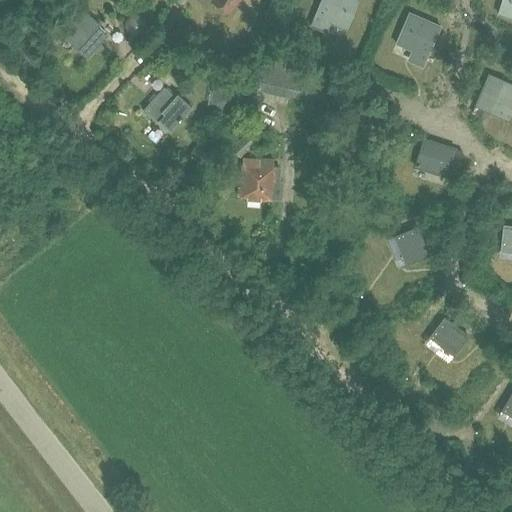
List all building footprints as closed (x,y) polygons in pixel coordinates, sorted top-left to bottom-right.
[(214,3),(215,7),(222,12),(226,11),(228,13),(237,0),(212,0),(212,1),(214,3)] [(321,0),(311,26),(322,31),(326,21),(346,29),(358,0),(321,0)] [(511,0),(502,0),(498,15),(511,19),(511,0)] [(68,52),(68,51),(73,46),(86,58),(106,36),(96,26),(99,24),(84,10),(56,41),(68,52)] [(409,13),(396,44),(415,52),(411,62),(422,67),(440,26),(409,13)] [(511,84),(489,75),(475,106),(509,121),(511,114),(511,107),(511,104),(511,84)] [(164,88),(144,110),(157,122),(152,128),(164,139),(192,108),(177,94),(174,97),(164,88)] [(215,103),(222,109),(230,106),(232,97),(225,91),(216,94),(215,103)] [(239,157),(254,143),(246,134),(231,148),(239,157)] [(424,139),(415,167),(445,176),(454,148),(424,139)] [(244,159),(241,197),(246,197),(246,200),(260,201),(260,198),(270,199),(282,200),(283,184),(279,183),(280,168),(273,168),(273,161),(259,160),(244,159)] [(511,226),(504,226),(501,251),(511,252),(511,226)] [(405,265),(428,254),(417,227),(393,237),(401,255),(399,255),(401,260),(403,260),(405,265)] [(452,357),(468,336),(444,318),(429,339),(444,350),(443,351),(447,355),(448,354),(452,357)] [(511,392),(501,412),(511,418),(511,392)]
